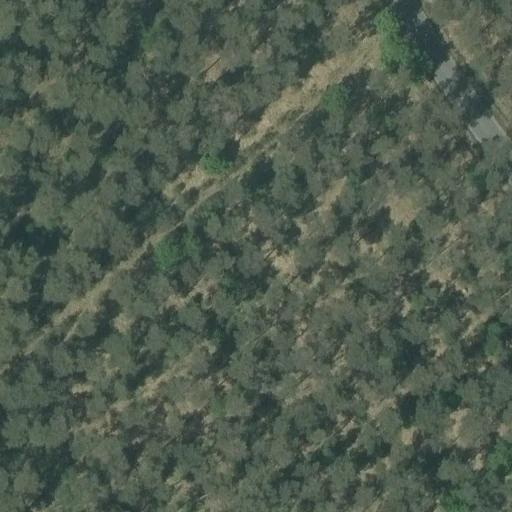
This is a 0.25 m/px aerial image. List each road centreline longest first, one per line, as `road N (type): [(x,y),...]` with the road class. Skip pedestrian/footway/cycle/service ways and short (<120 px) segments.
road 1 (track): [(0,373),(409,21)]
road 2 (unclassified): [(397,0),(511,165)]
